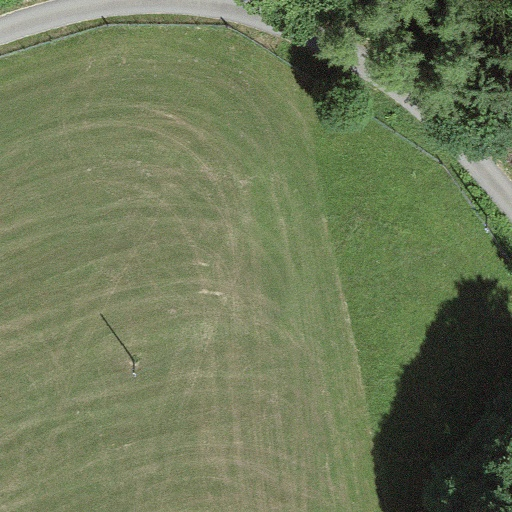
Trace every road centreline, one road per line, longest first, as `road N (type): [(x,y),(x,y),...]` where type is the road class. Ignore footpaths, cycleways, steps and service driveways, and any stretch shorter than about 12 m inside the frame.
road 1 (unclassified): [(185,0),(251,10),(329,38),(406,89),(511,198)]
road 2 (unclassified): [(0,33),(58,12),(165,0)]
